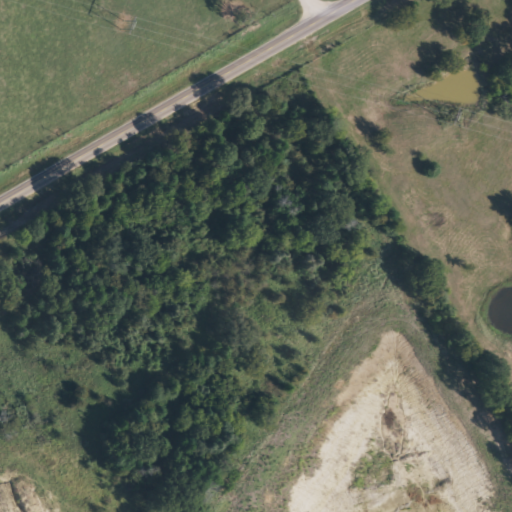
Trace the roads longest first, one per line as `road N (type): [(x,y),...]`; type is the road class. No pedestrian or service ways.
road 1 (tertiary): [(0,208),(366,0)]
road 2 (residential): [(511,391),(293,43)]
road 3 (residential): [(26,193),(24,141),(34,108),(154,0)]
